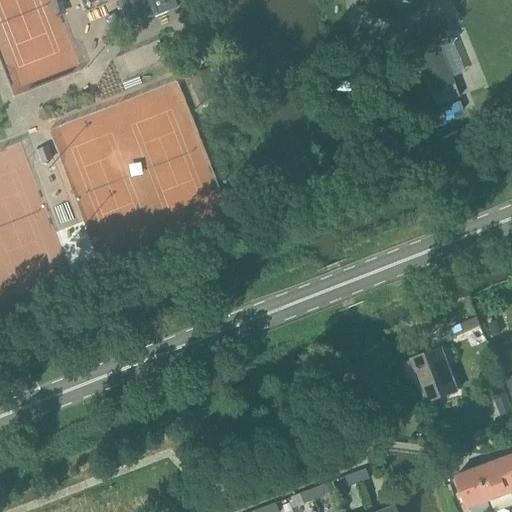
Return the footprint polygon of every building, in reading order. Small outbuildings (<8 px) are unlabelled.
[(117,0),(128,28),(177,8),(174,0),(117,0)] [(436,107),(459,98),(440,48),(454,42),(445,19),(407,34),(436,107)] [(201,106),(218,99),(206,70),(189,77),(201,106)] [(42,164),(53,160),(47,147),(37,151),(42,164)] [(488,325),(493,338),(502,334),(497,322),(488,325)] [(477,340),(485,359),(493,355),(486,337),(477,340)] [(490,344),(495,356),(511,349),(507,337),(490,344)] [(511,363),(511,351),(511,349),(495,356),(500,369),(511,363)] [(429,402),(456,392),(441,350),(413,360),(429,402)] [(511,407),(507,393),(493,398),(501,417),(503,417),(511,422),(511,407)] [(511,493),(511,492),(511,457),(500,462),(511,493)] [(488,502),(511,493),(500,462),(477,470),(488,502)] [(355,473),(359,483),(369,479),(365,470),(355,473)] [(468,509),(488,502),(477,470),(456,478),(468,509)] [(348,487),(359,483),(355,473),(345,477),(348,487)] [(310,491),(314,500),(324,497),(320,487),(310,491)] [(303,504),(314,500),(310,491),(300,495),(303,504)]
